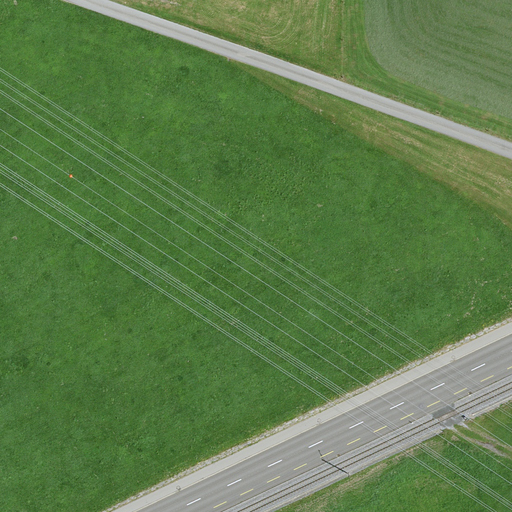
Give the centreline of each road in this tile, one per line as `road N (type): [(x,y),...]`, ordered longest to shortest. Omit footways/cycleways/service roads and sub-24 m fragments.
road 1 (unclassified): [(511,152),(82,0)]
road 2 (secondary): [(176,511),(511,352)]
